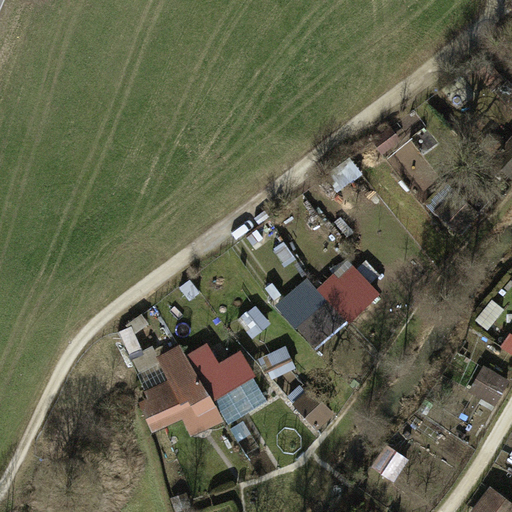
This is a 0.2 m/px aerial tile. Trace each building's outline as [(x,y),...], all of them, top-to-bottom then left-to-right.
[(459,190),(442,209),(466,232),(484,213),(459,190)] [(371,262),(392,282),(427,246),(389,209),(370,228),(388,245),(371,262)] [(336,270),(319,289),(328,296),(300,328),(324,349),(380,286),(356,264),(344,277),(336,270)] [(172,384),(149,395),(161,421),(207,399),(182,344),(159,355),(172,384)] [(511,383),(488,371),(475,395),(500,409),(511,387),(511,383)] [(314,393),(301,406),(325,431),(338,419),(314,393)] [(376,468),(399,480),(412,457),(389,444),(376,468)] [(492,495),(480,511),(505,511),(509,507),(492,495)]
